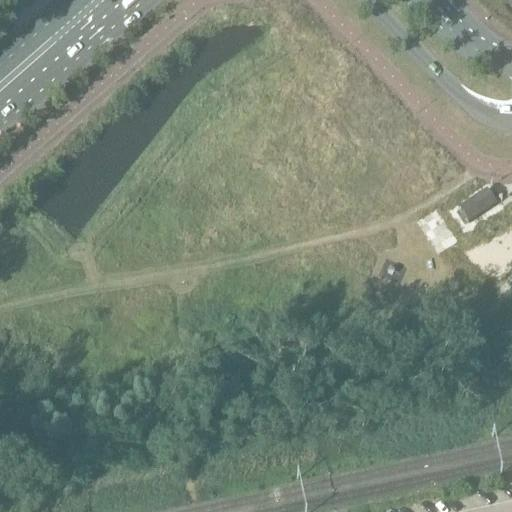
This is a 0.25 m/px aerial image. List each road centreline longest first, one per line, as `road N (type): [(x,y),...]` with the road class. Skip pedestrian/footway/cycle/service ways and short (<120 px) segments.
road 1 (secondary): [(362,0),(480,116),(511,118)]
road 2 (secondary): [(0,82),(96,0)]
